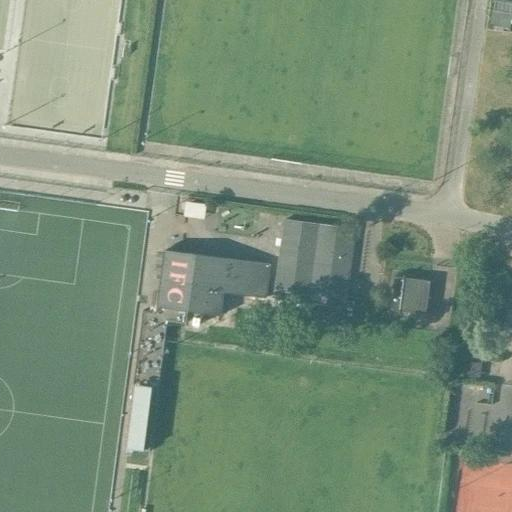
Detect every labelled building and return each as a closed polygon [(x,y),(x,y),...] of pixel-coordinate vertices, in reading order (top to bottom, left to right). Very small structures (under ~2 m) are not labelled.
[(511,2),(492,0),(490,15),(488,26),(509,29),(511,7),(511,2)] [(505,51),(507,39),(487,36),(485,48),(505,51)] [(286,220),(275,298),(342,307),(346,307),(347,297),(356,229),(286,220)] [(143,311),(125,448),(128,448),(150,451),(151,451),(165,343),(166,337),(167,327),(186,330),(189,311),(221,316),(224,293),(266,298),(270,265),(253,262),(236,260),(165,251),(159,301),(157,313),(143,311)] [(390,310),(425,315),(429,281),(395,276),(390,310)]
